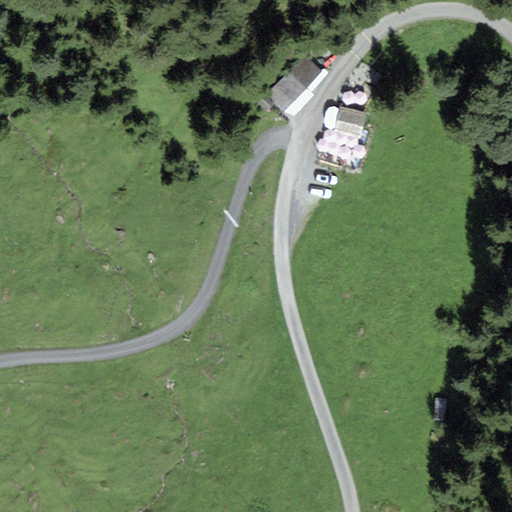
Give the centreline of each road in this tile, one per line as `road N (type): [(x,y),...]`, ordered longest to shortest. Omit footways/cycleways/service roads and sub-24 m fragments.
road 1 (track): [(302,136),(262,140),(204,297),(172,330),(105,351),(0,359)]
road 2 (residential): [(353,511),(286,292),(282,210),(302,136)]
